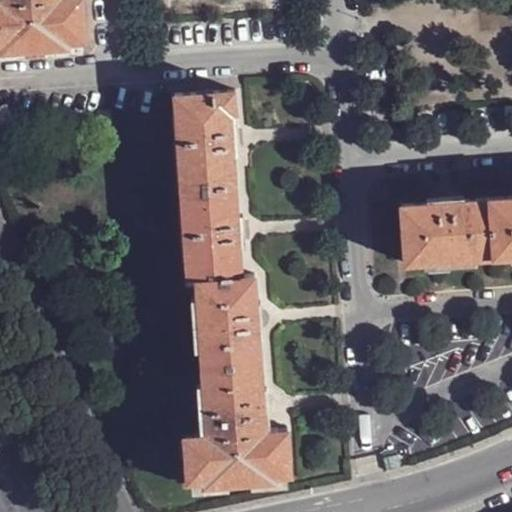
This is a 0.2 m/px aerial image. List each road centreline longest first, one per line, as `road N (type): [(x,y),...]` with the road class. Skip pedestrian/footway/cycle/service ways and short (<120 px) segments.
road 1 (unclassified): [(126,511),(0,236)]
road 2 (tertiary): [(374,511),(511,463)]
